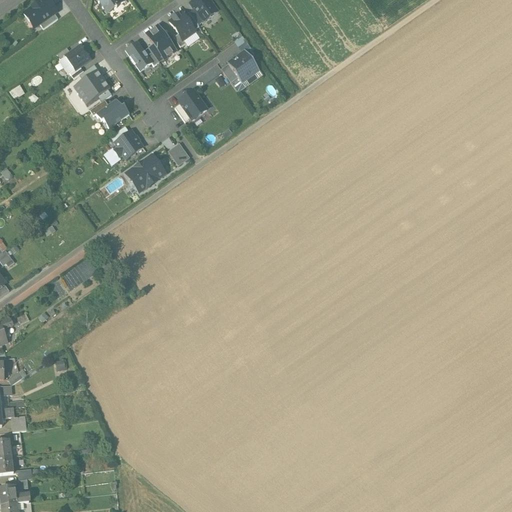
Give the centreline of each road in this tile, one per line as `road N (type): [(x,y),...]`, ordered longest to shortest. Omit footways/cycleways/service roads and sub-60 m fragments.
road 1 (track): [(102,234),(438,0)]
road 2 (residential): [(0,304),(102,234)]
